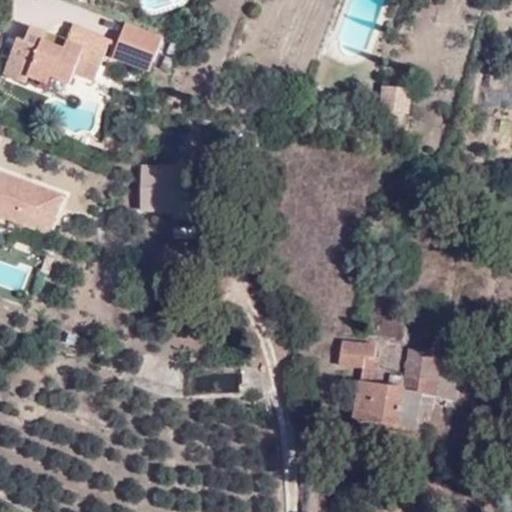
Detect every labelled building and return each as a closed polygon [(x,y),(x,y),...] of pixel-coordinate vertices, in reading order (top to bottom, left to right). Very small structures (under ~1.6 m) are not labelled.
[(111,60),(153,75),(166,37),(124,23),(111,60)] [(112,40),(74,26),(68,41),(32,28),(27,42),(17,39),(3,76),(26,85),(29,79),(49,87),(52,79),(69,85),(73,74),(96,83),(112,40)] [(412,91),(383,88),(381,112),(410,115),(412,91)] [(192,208),(192,222),(214,222),(214,182),(192,180),(193,169),(126,167),(126,207),(192,208)] [(0,219),(51,236),(65,192),(0,171),(0,219)] [(126,218),(192,222),(192,208),(126,207),(126,218)] [(275,286),(268,295),(269,298),(289,316),(298,302),(275,286)] [(420,388),(434,389),(436,373),(438,347),(404,343),(404,350),(391,348),(390,365),(400,365),(399,373),(387,371),(385,380),(369,379),(373,338),(337,335),(334,358),(357,361),(350,417),(384,421),(385,415),(416,418),(420,388)] [(434,389),(454,392),(455,373),(436,373),(434,389)]
